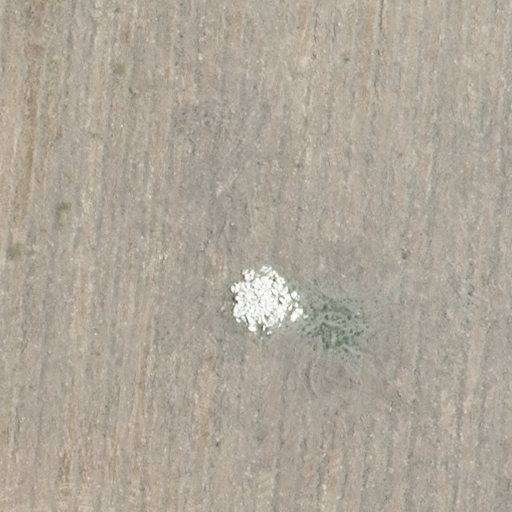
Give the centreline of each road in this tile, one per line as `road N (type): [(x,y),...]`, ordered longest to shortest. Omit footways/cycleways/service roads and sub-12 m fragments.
road 1 (unknown): [(240,0),(511,342)]
road 2 (unknown): [(0,55),(92,57),(258,24),(290,0)]
